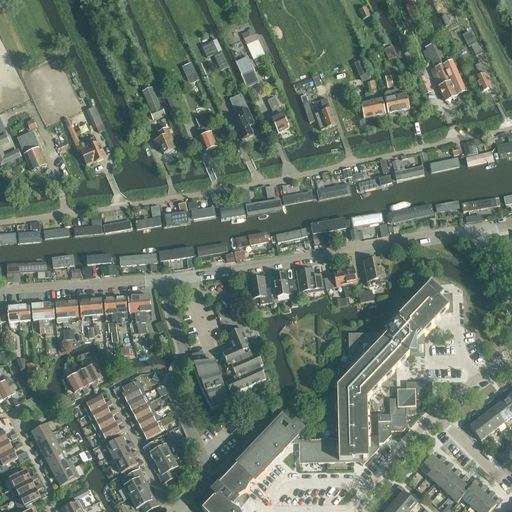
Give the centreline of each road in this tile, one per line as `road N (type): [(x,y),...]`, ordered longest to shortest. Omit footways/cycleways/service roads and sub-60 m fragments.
road 1 (residential): [(0,224),(280,180),(511,129)]
road 2 (residential): [(167,280),(482,230)]
road 3 (unclassified): [(176,511),(207,477),(171,389),(183,355),(167,280)]
road 4 (residential): [(0,292),(167,280)]
road 5 (residential): [(170,511),(108,388)]
road 6 (residential): [(340,511),(432,412)]
